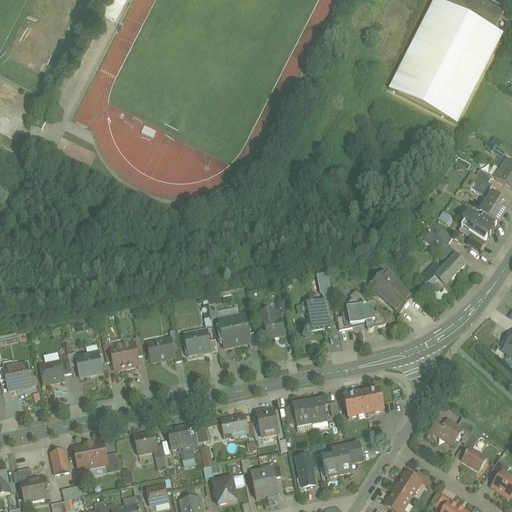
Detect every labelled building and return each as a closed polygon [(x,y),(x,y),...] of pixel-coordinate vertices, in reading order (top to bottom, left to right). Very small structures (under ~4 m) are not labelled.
[(505,11),(484,0),(430,0),(435,2),(389,91),(457,125),(503,35),(494,31),(505,11)] [(507,156),(495,148),(492,154),(503,161),(507,156)] [(511,165),(507,163),(501,172),(511,179),(511,165)] [(511,179),(501,172),(495,169),(490,177),(496,180),(495,182),(511,192),(511,179)] [(492,179),(480,172),(476,178),(478,179),(479,179),(488,185),(492,179)] [(488,185),(479,179),(478,179),(474,186),(473,185),(471,188),(472,189),(471,191),(475,193),(475,192),(472,191),(475,186),(491,196),(492,196),(488,194),(492,187),(488,185)] [(467,200),(470,192),(462,189),(459,198),(467,200)] [(494,198),(483,215),(480,214),(483,216),(498,226),(510,207),(494,197),(492,196),(491,196),(494,198)] [(441,220),(451,227),(456,220),(446,213),(441,220)] [(495,230),(469,213),(462,223),(464,224),(461,228),(474,237),(485,244),(487,239),(489,240),(495,230)] [(454,238),(434,226),(423,243),(436,252),(449,264),(456,256),(456,257),(458,255),(448,247),(454,238)] [(485,244),(474,237),(467,248),(479,255),(486,244),(485,244)] [(449,264),(441,272),(437,268),(435,267),(428,274),(423,279),(429,284),(431,287),(437,281),(445,289),(467,267),(456,257),(456,256),(449,264)] [(328,274),(317,277),(321,297),(323,297),(332,295),(328,274)] [(413,301),(384,274),(371,288),(400,316),(413,301)] [(358,293),(356,293),(355,293),(354,294),(349,299),(356,305),(356,308),(347,310),(348,316),(351,330),(367,327),(368,332),(369,333),(370,333),(371,333),(373,333),(373,332),(374,330),(374,329),(382,327),(384,328),(385,327),(386,326),(386,325),(387,324),(386,323),(385,318),(383,319),(382,316),(377,312),(376,314),(373,314),(372,306),(365,308),(365,307),(366,307),(365,299),(359,294),(358,293)] [(222,305),(220,295),(207,298),(209,307),(216,306),(222,305)] [(325,305),(317,306),(317,304),(313,304),(313,303),(310,304),(310,305),(302,306),(302,307),(307,306),(308,312),(306,313),(309,332),(303,333),(303,334),(330,329),(327,311),(336,310),(333,295),(332,295),(323,297),(325,305)] [(288,315),(285,302),(277,303),(280,317),(288,315)] [(216,306),(209,307),(211,321),(218,319),(216,306)] [(273,311),(259,314),(261,325),(264,325),(267,341),(285,337),(282,321),(278,321),(277,314),(273,315),(273,311)] [(348,316),(336,319),(339,332),(351,330),(348,316)] [(245,317),(218,323),(224,350),(249,345),(251,344),(249,336),(245,317)] [(208,332),(184,337),(188,357),(211,353),(212,352),(210,343),(208,332)] [(255,334),(249,336),(251,344),(249,345),(250,350),(258,348),(255,334)] [(17,335),(0,339),(0,346),(18,343),(17,335)] [(140,340),(133,341),(134,345),(135,345),(138,359),(143,357),(140,340)] [(171,341),(147,345),(151,365),(174,360),(175,360),(173,351),(171,341)] [(134,345),(122,348),(127,370),(139,367),(138,359),(135,345),(134,345)] [(110,346),(103,347),(107,365),(113,364),(110,350),(110,346)] [(110,350),(113,364),(114,372),(127,370),(122,348),(110,350)] [(180,350),(173,351),(175,360),(174,360),(175,364),(183,363),(180,350)] [(76,359),(78,368),(80,380),(103,375),(98,354),(76,359)] [(76,355),(68,356),(69,358),(71,369),(78,368),(76,359),(76,355)] [(69,358),(59,360),(60,364),(63,377),(72,375),(71,369),(69,358)] [(60,364),(45,368),(41,373),(44,387),(64,383),(63,377),(60,364)] [(27,366),(4,371),(6,383),(9,394),(32,389),(27,366)] [(371,393),(364,395),(360,396),(360,395),(352,397),(352,398),(350,398),(350,397),(344,399),(349,420),(383,413),(379,392),(373,393),(371,394),(371,393)] [(323,402),(308,405),(312,427),(312,428),(314,428),(313,425),(326,422),(327,425),(328,425),(323,402)] [(337,403),(330,405),(332,418),(340,416),(337,403)] [(308,404),(293,406),(293,409),(296,424),(297,430),(298,430),(298,426),(311,424),(311,427),(312,427),(308,405),(308,404)] [(293,409),(286,410),(288,426),(296,424),(293,409)] [(273,411),(256,415),(261,439),(278,435),(273,411)] [(245,417),(221,422),(222,427),(224,440),(234,439),(234,438),(248,435),(248,436),(249,435),(245,417)] [(476,428),(463,419),(457,428),(463,431),(463,432),(471,437),(472,435),(476,428)] [(449,427),(438,420),(430,433),(453,448),(463,432),(463,431),(457,428),(451,424),(449,427)] [(221,422),(206,425),(207,430),(195,432),(196,437),(198,446),(210,443),(207,430),(222,427),(221,422)] [(188,428),(167,433),(171,451),(191,447),(192,447),(190,438),(188,428)] [(483,434),(476,428),(472,435),(479,440),(483,434)] [(154,434),(134,438),(138,457),(154,454),(157,453),(156,448),(154,434)] [(471,437),(464,448),(469,451),(470,450),(472,452),(479,440),(472,435),(471,437)] [(198,446),(196,437),(190,438),(192,447),(191,447),(192,450),(198,448),(198,446)] [(286,442),(279,443),(281,455),(288,453),(286,442)] [(258,443),(249,444),(251,453),(259,452),(258,443)] [(104,446),(75,451),(79,472),(81,472),(81,471),(108,466),(106,458),(104,446)] [(162,447),(156,448),(157,453),(154,454),(155,462),(165,459),(162,447)] [(360,447),(332,453),(334,459),(322,461),(326,481),(339,478),(351,475),(351,476),(352,476),(350,466),(363,464),(360,447)] [(209,449),(200,451),(204,470),(211,469),(216,468),(215,463),(212,464),(209,449)] [(472,452),(470,450),(469,451),(465,457),(462,462),(479,473),(487,461),(472,452)] [(64,452),(51,455),(55,477),(69,474),(64,452)] [(109,475),(121,472),(118,456),(106,458),(108,466),(109,475)] [(172,457),(165,459),(167,470),(174,469),(172,457)] [(309,458),(296,461),(302,491),(316,489),(309,458)] [(165,459),(155,462),(158,473),(167,470),(165,459)] [(248,461),(241,463),(244,475),(251,473),(248,461)] [(499,461),(491,473),(499,479),(503,473),(506,475),(510,468),(499,461)] [(280,467),(273,469),(273,472),(275,480),(282,478),(280,467)] [(0,497),(9,495),(8,487),(9,486),(5,468),(0,468),(0,497)] [(204,470),(203,470),(206,482),(214,481),(211,469),(204,470)] [(45,479),(33,482),(31,471),(18,474),(25,506),(49,501),(48,495),(49,495),(48,491),(47,491),(45,479)] [(273,472),(262,474),(267,499),(279,497),(275,480),(273,472)] [(434,483),(418,473),(414,479),(421,484),(430,489),(434,483)] [(511,479),(506,475),(503,473),(499,479),(492,489),(509,501),(511,496),(511,479)] [(262,474),(251,476),(256,501),(267,499),(262,474)] [(414,479),(406,474),(398,487),(397,487),(395,490),(411,500),(421,484),(414,479)] [(132,475),(122,476),(124,485),(133,483),(132,475)] [(232,481),(213,485),(218,507),(237,503),(232,481)] [(86,487),(63,492),(65,502),(88,498),(86,487)] [(168,504),(165,488),(146,492),(150,508),(168,504)] [(403,511),(411,500),(395,490),(393,493),(393,494),(385,507),(391,511),(403,511)] [(451,502),(441,495),(436,502),(444,508),(441,511),(445,511),(451,503),(451,502)] [(144,511),(141,496),(135,497),(137,507),(138,511),(144,511)] [(202,511),(199,499),(180,503),(182,511),(202,511)] [(441,511),(444,508),(436,502),(433,507),(439,511),(441,511)] [(73,511),(71,503),(65,504),(66,511),(73,511)] [(445,511),(462,511),(456,508),(456,506),(451,503),(445,511)]
